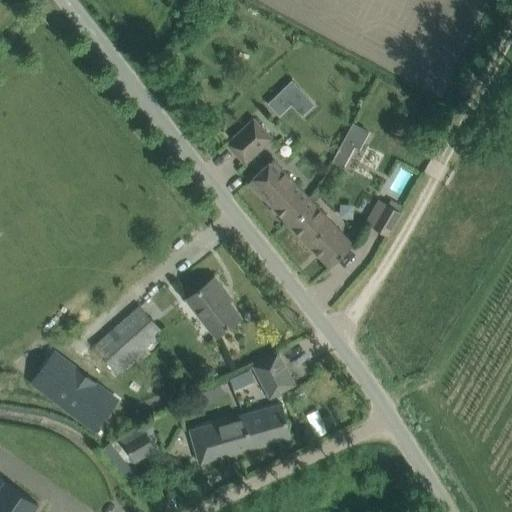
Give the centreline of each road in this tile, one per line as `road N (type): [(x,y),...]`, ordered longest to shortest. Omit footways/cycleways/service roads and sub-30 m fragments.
road 1 (unclassified): [(388,418),(335,338),(65,0)]
road 2 (track): [(511,39),(335,338)]
road 3 (unclassified): [(205,511),(388,418)]
